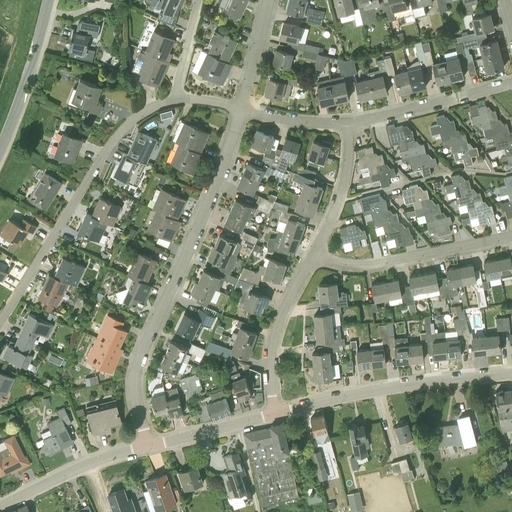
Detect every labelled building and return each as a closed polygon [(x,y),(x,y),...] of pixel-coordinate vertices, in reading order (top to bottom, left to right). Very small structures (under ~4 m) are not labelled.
[(158,0),(150,0),(153,6),(156,5),(164,9),(163,11),(163,13),(160,12),(157,18),(169,23),(179,5),(181,6),(183,0),(158,0)] [(222,0),(220,5),(225,7),(224,9),(229,11),(228,13),(229,16),(235,19),(238,18),(238,16),(240,17),(248,0),(222,0)] [(321,25),(323,19),(320,18),(322,11),(305,6),(306,0),(289,0),(287,10),(307,15),(306,21),(321,25)] [(359,8),(358,4),(353,6),(351,0),(335,0),(339,14),(353,11),(357,25),(363,24),(359,8)] [(386,9),(385,5),(383,0),(363,0),(365,7),(359,8),(363,24),(377,20),(375,11),(386,9)] [(407,7),(404,0),(389,0),(390,3),(385,5),(386,9),(389,21),(395,20),(393,10),(407,7)] [(433,2),(432,0),(410,0),(414,17),(426,14),(424,4),(433,2)] [(452,1),(451,0),(436,0),(439,12),(447,10),(445,2),(452,1)] [(478,3),(476,0),(463,0),(465,6),(467,13),(473,11),(471,5),(478,3)] [(486,37),(484,31),(494,28),(490,14),(472,18),(476,32),(456,37),(458,44),(462,43),(474,40),(486,37)] [(97,37),(100,25),(82,20),(78,22),(75,31),(73,31),(68,50),(86,55),(91,35),(97,37)] [(147,27),(155,31),(158,25),(150,22),(147,27)] [(303,49),(305,44),(309,29),(284,23),(280,38),(288,40),(287,45),(303,49)] [(148,52),(169,61),(172,54),(168,52),(174,39),(155,31),(155,32),(150,30),(146,39),(151,41),(146,51),(148,52)] [(208,53),(228,62),(238,41),(215,31),(210,42),(213,43),(208,53)] [(403,35),(394,37),(396,45),(404,43),(403,35)] [(486,37),(474,40),(462,43),(463,49),(476,46),(480,45),(484,58),(500,53),(497,40),(487,42),(486,37)] [(420,65),(426,63),(422,45),(421,41),(415,43),(419,59),(417,60),(414,61),(407,66),(408,70),(413,90),(426,86),(421,67),(420,65)] [(458,57),(459,57),(465,56),(463,49),(462,43),(458,44),(455,44),(458,57)] [(304,50),(318,54),(319,47),(305,44),(304,50)] [(433,64),(428,44),(422,45),(426,63),(427,65),(433,64)] [(289,67),(293,53),(277,50),(273,63),(289,67)] [(318,54),(304,50),(302,56),(316,60),(318,54)] [(169,61),(148,52),(144,60),(138,57),(132,68),(160,81),(169,61)] [(228,62),(208,53),(198,73),(223,84),(232,64),(228,62)] [(500,53),(484,58),(487,71),(504,67),(500,53)] [(326,56),(322,55),(318,54),(316,60),(314,67),(322,69),(326,56)] [(391,57),(385,59),(388,73),(394,72),(391,57)] [(446,60),(451,80),(464,76),(459,57),(458,57),(446,60)] [(353,58),(345,60),(348,73),(349,75),(357,73),(353,58)] [(113,59),(110,68),(117,70),(120,62),(113,59)] [(348,73),(345,60),(338,59),(341,75),(348,73)] [(369,79),(374,96),(387,92),(383,77),(389,75),(388,73),(385,59),(377,61),(379,69),(367,72),(369,79)] [(446,60),(433,64),(438,83),(451,80),(446,60)] [(474,62),(467,64),(470,76),(477,74),(474,62)] [(413,90),(408,70),(395,73),(400,93),(413,90)] [(285,83),(294,85),(295,78),(283,75),(281,81),(270,78),(266,93),(281,97),(285,83)] [(330,79),(331,84),(335,102),(349,99),(344,76),(330,79)] [(295,78),(294,85),(301,87),(303,80),(295,78)] [(100,114),(103,105),(96,103),(102,87),(81,79),(77,89),(79,90),(75,102),(90,108),(89,110),(100,114)] [(335,102),(331,84),(330,79),(317,82),(322,105),(335,102)] [(369,79),(356,82),(360,99),(374,96),(369,79)] [(484,129),(491,127),(489,120),(497,118),(495,110),(488,112),(486,104),(478,106),(477,103),(469,105),(474,124),(482,122),(484,129)] [(440,132),(442,139),(449,138),(448,130),(456,128),(454,120),(446,122),(444,115),(436,117),(438,124),(430,126),(432,134),(440,132)] [(496,142),(503,140),(501,133),(509,130),(507,123),(499,125),(497,118),(489,120),(491,127),(484,129),(486,137),(494,135),(496,142)] [(172,140),(180,143),(201,153),(209,133),(180,120),(172,140)] [(398,143),(400,150),(408,148),(406,141),(414,139),(412,131),(411,131),(407,126),(403,127),(403,125),(395,127),(394,124),(386,126),(391,145),(398,143)] [(449,138),(442,139),(443,147),(452,145),(453,152),(461,151),(459,143),(467,141),(465,133),(458,135),(456,128),(448,130),(449,138)] [(501,133),(503,140),(496,142),(498,150),(505,148),(506,155),(511,153),(511,137),(511,138),(509,130),(501,133)] [(128,155),(146,163),(157,139),(139,131),(128,155)] [(262,160),(271,164),(276,151),(270,149),(274,137),(256,131),(252,145),(266,150),(262,160)] [(73,162),(82,140),(63,133),(55,155),(73,162)] [(277,169),(285,172),(288,162),(294,164),(297,156),(295,155),(300,143),(286,138),(282,150),(277,148),(276,151),(271,164),(275,167),(277,169)] [(418,154),(426,152),(424,144),(416,146),(414,139),(406,141),(408,148),(400,150),(403,161),(408,160),(409,164),(411,163),(419,161),(418,154)] [(330,148),(332,143),(322,140),(321,144),(314,141),(308,156),(317,159),(318,163),(325,166),(329,163),(331,164),(333,158),(326,156),(329,148),(330,148)] [(459,143),(461,151),(453,152),(455,160),(463,158),(465,166),(473,164),(472,157),(479,154),(477,146),(469,148),(467,141),(459,143)] [(201,153),(180,143),(170,164),(195,175),(204,154),(201,153)] [(373,150),(372,151),(364,152),(363,148),(357,150),(360,160),(358,160),(361,169),(368,167),(370,174),(378,172),(376,164),(384,162),(382,155),(375,156),(373,150)] [(427,159),(426,152),(418,154),(419,161),(411,163),(414,171),(421,169),(423,176),(431,174),(429,167),(437,165),(435,157),(427,159)] [(146,163),(128,155),(124,153),(114,176),(136,186),(141,176),(140,175),(146,163)] [(248,162),(243,174),(259,181),(264,170),(248,162)] [(378,172),(370,174),(372,181),(380,180),(382,187),(390,185),(388,177),(396,175),(394,168),(386,169),(384,162),(376,164),(378,172)] [(288,174),(285,172),(277,169),(275,167),(273,174),(285,179),(286,176),(287,176),(288,174)] [(299,167),(297,173),(314,178),(316,172),(299,167)] [(314,178),(297,173),(290,170),(288,174),(287,176),(298,180),(297,186),(303,188),(301,195),(318,201),(322,188),(316,186),(318,180),(314,178)] [(47,209),(62,183),(45,173),(29,198),(37,203),(47,209)] [(454,191),(456,198),(465,196),(463,189),(471,187),(469,179),(461,181),(459,173),(451,176),(453,184),(445,186),(447,192),(454,191)] [(259,181),(243,174),(237,186),(253,193),(259,181)] [(511,175),(504,178),(506,185),(498,187),(500,195),(508,193),(509,200),(511,199),(511,175)] [(413,202),(415,209),(423,207),(421,199),(429,197),(427,190),(419,192),(417,184),(409,186),(409,187),(401,189),(405,204),(413,202)] [(474,202),(482,200),(480,192),(473,194),(471,187),(463,189),(465,196),(456,198),(457,200),(458,203),(459,206),(466,204),(468,211),(476,209),(474,202)] [(153,208),(156,210),(177,219),(186,199),(162,188),(153,208)] [(318,201),(301,195),(296,208),(313,214),(318,201)] [(379,210),(387,208),(385,200),(378,202),(376,195),(368,197),(370,204),(362,206),(364,214),(371,212),(373,219),(381,217),(379,210)] [(274,202),(268,200),(261,197),(259,203),(271,208),(272,207),(274,202)] [(421,199),(423,207),(415,209),(416,214),(417,216),(424,214),(426,222),(434,220),(433,212),(441,210),(439,203),(431,205),(429,197),(421,199)] [(92,216),(107,223),(113,225),(121,207),(101,198),(97,207),(95,210),(94,209),(92,216)] [(236,199),(230,211),(246,218),(250,220),(253,213),(249,212),(252,207),(236,199)] [(511,199),(509,200),(510,201),(500,203),(502,211),(505,210),(507,218),(511,216),(511,199)] [(484,207),(482,200),(474,202),(476,209),(468,211),(470,219),(478,217),(480,224),(487,222),(488,225),(496,223),(492,205),(484,207)] [(274,201),(274,202),(272,207),(286,212),(288,206),(274,201)] [(271,208),(259,203),(256,208),(269,214),(271,208)] [(389,215),(387,208),(379,210),(381,217),(373,219),(375,227),(383,225),(385,232),(393,230),(391,223),(399,221),(397,213),(389,215)] [(177,219),(156,210),(147,230),(172,241),(181,221),(177,219)] [(433,212),(434,220),(426,222),(429,233),(437,231),(438,235),(451,232),(449,224),(452,223),(450,216),(443,217),(441,210),(433,212)] [(246,218),(230,211),(225,223),(241,230),(246,218)] [(286,212),(283,211),(280,218),(288,221),(284,232),(300,237),(305,224),(293,220),(295,215),(286,212)] [(107,223),(92,216),(86,213),(83,219),(84,220),(79,232),(99,241),(107,223)] [(20,225),(10,218),(1,234),(20,245),(29,231),(33,233),(37,226),(24,218),(20,225)] [(401,228),(399,221),(391,223),(393,230),(385,232),(387,240),(394,238),(396,246),(405,244),(403,236),(410,234),(408,226),(401,228)] [(357,231),(355,224),(347,226),(349,233),(341,235),(343,243),(351,241),(353,249),(361,247),(359,239),(367,237),(365,229),(357,231)] [(129,235),(134,237),(137,231),(132,228),(129,235)] [(242,238),(255,244),(257,238),(245,232),(242,238)] [(300,237),(284,232),(281,240),(275,237),(268,238),(267,241),(268,241),(266,247),(283,252),(284,247),(296,251),(300,237)] [(236,241),(220,234),(215,246),(230,253),(236,241)] [(252,249),(255,244),(242,238),(239,244),(252,249)] [(261,252),(263,246),(255,244),(253,249),(261,252)] [(230,253),(215,246),(209,258),(214,260),(211,266),(225,273),(229,274),(238,256),(230,253)] [(147,283),(150,276),(149,275),(152,268),(153,268),(156,260),(139,252),(129,275),(147,283)] [(497,259),(501,276),(511,273),(511,264),(510,256),(497,259)] [(55,276),(67,282),(77,286),(86,267),(75,262),(77,260),(73,258),(72,260),(63,257),(55,276)] [(241,272),(239,278),(244,280),(257,285),(259,280),(261,274),(280,280),(286,264),(270,258),(267,267),(260,264),(257,272),(248,268),(243,267),(241,272)] [(501,276),(497,259),(484,262),(488,278),(501,276)] [(463,283),(469,282),(476,280),(473,264),(460,266),(463,283)] [(456,285),(463,283),(460,266),(447,269),(448,277),(443,278),(446,297),(452,295),(458,294),(456,285)] [(0,279),(3,282),(8,273),(0,267),(0,279)] [(220,277),(204,270),(198,281),(214,289),(220,277)] [(438,288),(440,298),(446,297),(443,278),(437,279),(436,271),(422,274),(426,291),(438,288)] [(223,278),(236,285),(239,278),(238,279),(229,274),(225,273),(223,278)] [(67,282),(55,276),(49,274),(39,297),(57,305),(67,282)] [(413,293),(426,291),(422,274),(409,276),(411,286),(406,287),(408,296),(409,304),(410,311),(414,311),(416,310),(415,303),(413,293)] [(152,285),(147,283),(129,275),(125,284),(127,288),(117,292),(121,302),(125,301),(141,308),(145,300),(144,300),(148,292),(149,292),(152,285)] [(257,285),(244,280),(239,278),(236,285),(235,288),(241,291),(240,293),(242,293),(242,295),(238,306),(248,310),(251,308),(260,312),(263,305),(266,306),(269,297),(257,293),(259,285),(257,285)] [(401,296),(403,305),(409,304),(408,296),(406,287),(400,288),(398,279),(385,281),(388,298),(401,296)] [(214,289),(198,281),(193,293),(198,296),(196,301),(206,306),(214,289)] [(388,298),(385,281),(372,284),(375,301),(388,298)] [(478,290),(475,291),(477,303),(478,306),(486,305),(484,289),(482,281),(477,283),(478,290)] [(333,299),(333,307),(340,306),(348,305),(347,300),(350,300),(350,294),(347,294),(347,292),(337,293),(336,283),(319,285),(321,300),(333,299)] [(372,315),(371,312),(369,304),(369,303),(362,304),(364,311),(365,317),(372,315)] [(211,327),(215,317),(198,310),(194,318),(185,313),(177,329),(192,337),(193,336),(198,338),(204,325),(211,327)] [(459,319),(463,335),(469,333),(463,310),(456,311),(459,319)] [(333,327),(333,326),(331,313),(314,315),(316,328),(333,327)] [(19,337),(33,343),(38,332),(48,337),(53,325),(30,314),(19,337)] [(98,337),(119,347),(127,330),(115,325),(118,319),(108,315),(98,337)] [(463,335),(459,319),(453,321),(458,337),(463,335)] [(236,339),(252,345),(257,333),(250,330),(252,325),(238,320),(236,326),(240,327),(238,333),(233,331),(231,337),(236,340),(236,339)] [(221,332),(224,326),(218,324),(213,338),(224,342),(227,334),(221,332)] [(389,345),(388,336),(386,324),(378,325),(380,338),(383,338),(384,345),(389,345)] [(339,325),(333,326),(333,327),(316,328),(317,341),(324,340),(324,346),(339,345),(344,344),(344,338),(341,338),(339,325)] [(428,354),(434,353),(435,359),(448,357),(446,340),(433,342),(432,332),(426,333),(426,340),(427,340),(428,354)] [(499,335),(485,336),(487,353),(500,351),(499,335)] [(388,336),(389,345),(390,355),(396,354),(397,363),(410,361),(408,344),(407,337),(394,338),(394,336),(388,336)] [(487,353),(485,336),(473,338),(474,354),(487,353)] [(33,343),(19,337),(14,347),(9,345),(3,357),(27,368),(32,356),(28,354),(33,343)] [(119,347),(98,337),(87,361),(112,372),(118,359),(115,357),(119,347)] [(248,357),(252,345),(236,339),(236,340),(231,352),(248,357)] [(446,340),(448,357),(461,356),(460,339),(446,340)] [(172,341),(166,353),(182,360),(187,362),(190,355),(186,353),(188,348),(172,341)] [(231,352),(232,349),(210,341),(206,349),(229,358),(231,352)] [(188,352),(197,355),(201,347),(192,343),(188,352)] [(421,343),(408,344),(410,361),(423,360),(421,343)] [(340,351),(339,345),(324,346),(325,352),(312,354),(314,367),(331,365),(330,352),(340,351)] [(386,364),(384,347),(370,349),(372,366),(386,364)] [(372,366),(370,349),(357,350),(359,367),(372,366)] [(64,359),(51,353),(49,359),(61,365),(64,359)] [(177,371),(182,360),(166,353),(161,365),(171,370),(167,377),(179,379),(182,373),(177,371)] [(233,360),(228,362),(230,371),(236,369),(233,360)] [(333,378),(331,365),(314,367),(316,380),(333,378)] [(0,390),(7,394),(14,378),(0,371),(0,390)] [(242,377),(239,371),(230,375),(233,380),(240,401),(255,396),(254,384),(253,384),(250,374),(242,377)] [(197,373),(179,379),(186,399),(197,397),(196,395),(203,393),(197,373)] [(96,383),(95,376),(86,378),(87,385),(96,383)] [(170,415),(183,412),(177,387),(164,390),(165,393),(169,410),(170,415)] [(496,391),(500,423),(511,421),(511,394),(511,389),(496,391)] [(212,419),(231,413),(223,390),(210,394),(210,396),(201,399),(197,401),(203,420),(212,417),(212,419)] [(165,393),(152,396),(156,413),(169,410),(165,393)] [(94,434),(105,431),(104,426),(121,421),(116,400),(87,407),(94,434)] [(84,415),(82,406),(75,408),(77,417),(84,415)] [(51,455),(62,451),(61,447),(73,442),(65,425),(72,422),(65,407),(57,410),(60,416),(48,422),(51,428),(41,433),(45,442),(42,444),(47,456),(51,455)] [(311,418),(318,442),(330,439),(324,414),(311,418)] [(476,442),(468,416),(459,418),(460,424),(436,427),(438,443),(464,439),(466,444),(476,442)] [(511,421),(500,423),(502,431),(511,429),(511,421)] [(400,441),(413,437),(408,422),(395,426),(400,441)] [(288,448),(283,423),(270,425),(271,427),(244,433),(259,497),(262,506),(262,511),(282,511),(281,508),(297,503),(295,498),(299,496),(297,487),(290,456),(292,456),(292,453),(299,451),(298,446),(288,448)] [(353,441),(356,457),(367,454),(364,439),(367,438),(364,425),(358,426),(358,424),(356,424),(355,423),(352,424),(351,426),(350,426),(353,441)] [(24,456),(12,435),(0,441),(0,474),(1,476),(16,468),(17,471),(30,464),(25,455),(24,456)] [(324,467),(319,450),(311,452),(316,469),(324,467)] [(232,496),(246,491),(241,475),(245,473),(238,452),(226,456),(231,470),(224,472),(232,496)] [(359,469),(356,457),(350,458),(353,470),(359,469)] [(398,460),(401,472),(404,480),(414,477),(412,473),(409,470),(406,458),(398,460)] [(401,472),(398,460),(390,462),(394,474),(401,472)] [(508,468),(506,461),(495,464),(497,471),(508,468)] [(199,476),(196,466),(179,472),(185,489),(203,483),(200,475),(199,476)] [(324,467),(316,469),(319,479),(327,477),(324,467)] [(176,503),(166,474),(147,481),(151,494),(146,496),(149,505),(155,504),(157,511),(175,504),(177,510),(180,509),(177,502),(176,503)] [(128,499),(124,489),(108,494),(114,511),(135,511),(131,498),(128,499)] [(349,492),(351,502),(362,500),(360,489),(349,492)] [(309,503),(322,500),(320,491),(306,495),(309,503)]
